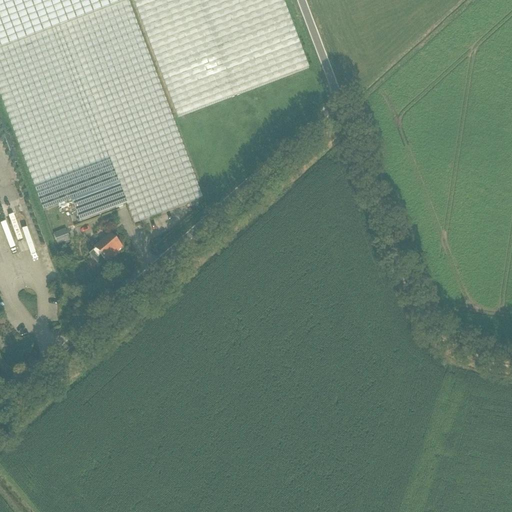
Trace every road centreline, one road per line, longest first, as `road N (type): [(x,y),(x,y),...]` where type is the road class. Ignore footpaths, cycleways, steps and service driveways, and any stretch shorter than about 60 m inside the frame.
road 1 (unclassified): [(0,405),(336,102),(299,0)]
road 2 (track): [(336,102),(416,309),(444,344),(511,366)]
